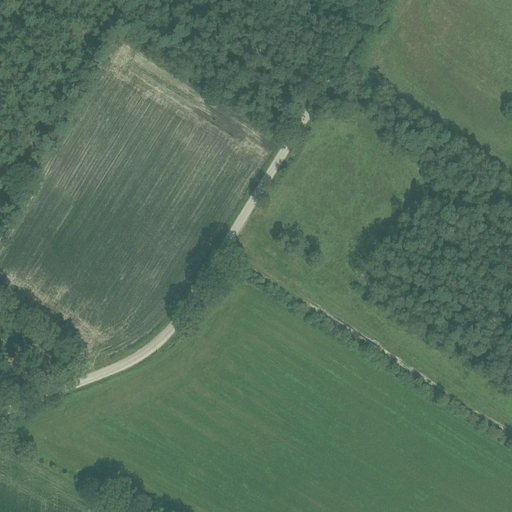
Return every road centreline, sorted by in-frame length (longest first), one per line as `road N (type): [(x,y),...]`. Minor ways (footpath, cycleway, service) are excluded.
road 1 (unclassified): [(0,413),(111,370),(160,341),(379,0)]
road 2 (track): [(221,250),(511,434)]
